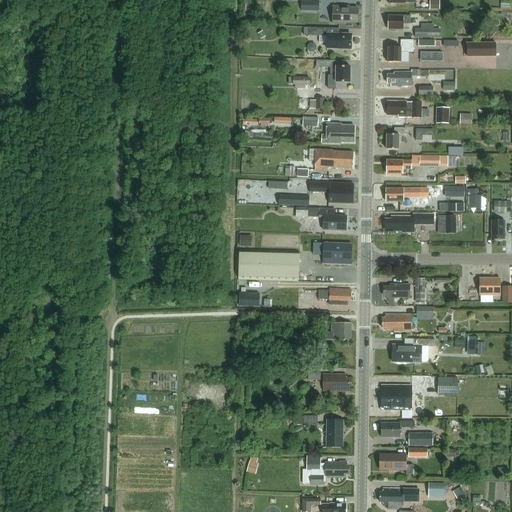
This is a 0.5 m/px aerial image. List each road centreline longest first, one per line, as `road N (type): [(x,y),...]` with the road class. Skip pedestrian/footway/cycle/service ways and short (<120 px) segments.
road 1 (secondary): [(367,259),(370,0)]
road 2 (secondary): [(362,511),(367,259)]
road 3 (residential): [(511,259),(367,259)]
